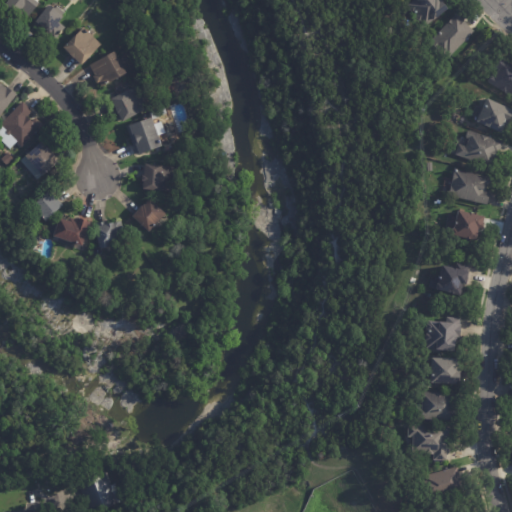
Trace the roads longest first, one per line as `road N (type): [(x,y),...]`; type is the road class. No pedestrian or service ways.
road 1 (residential): [(511,211),(483,357),(479,452),(492,511)]
road 2 (residential): [(99,178),(45,89),(0,53)]
